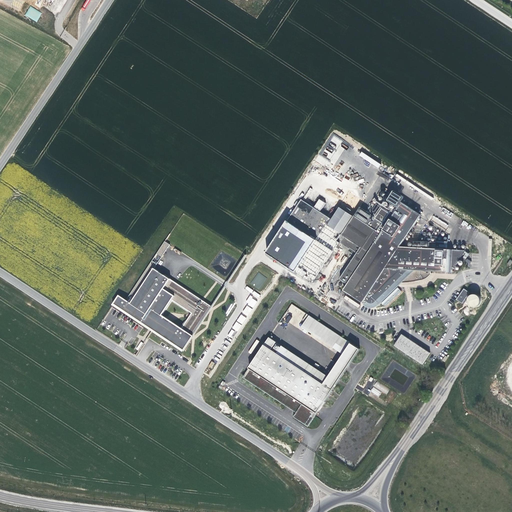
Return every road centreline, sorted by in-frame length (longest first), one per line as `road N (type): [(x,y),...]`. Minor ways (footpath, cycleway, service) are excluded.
road 1 (unclassified): [(311,480),(0,273)]
road 2 (unknown): [(315,438),(368,345),(291,294),(229,376),(274,412)]
road 3 (unclassified): [(0,164),(109,0)]
road 4 (tertiary): [(402,445),(511,284)]
